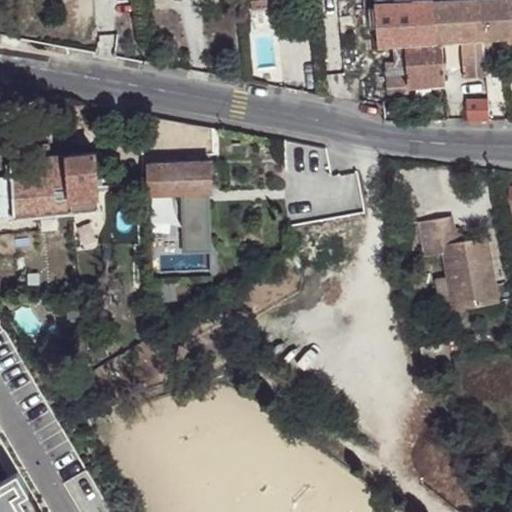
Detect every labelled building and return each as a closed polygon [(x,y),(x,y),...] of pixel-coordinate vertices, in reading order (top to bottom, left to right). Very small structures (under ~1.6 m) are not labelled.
[(267,0),(265,0),(251,1),(252,10),(268,9),(267,0)] [(486,74),(485,56),(481,0),(447,0),(439,0),(419,1),(411,2),(374,5),(378,47),(404,45),(405,48),(394,50),(395,61),(387,62),(389,94),(409,92),(408,87),(446,84),(443,42),(462,41),(464,77),(486,75),(486,74)] [(511,0),(481,0),(485,56),(511,54),(511,0)] [(467,101),(468,121),(489,120),(488,100),(467,101)] [(8,146),(10,176),(13,216),(100,209),(96,151),(36,156),(35,144),(8,146)] [(211,161),(149,162),(150,193),(212,192),(211,161)] [(0,216),(13,216),(10,176),(0,177),(0,216)] [(447,216),(418,221),(424,256),(444,253),(454,310),(497,302),(485,236),(456,241),(454,228),(449,229),(447,216)] [(0,511),(7,511),(5,507),(15,501),(3,481),(0,482),(0,511)] [(21,511),(15,501),(5,507),(7,511),(21,511)]
